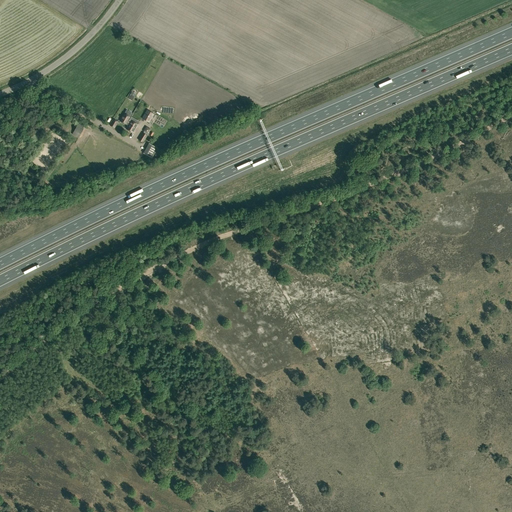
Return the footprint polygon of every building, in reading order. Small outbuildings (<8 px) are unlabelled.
[(370,88),(357,92),(359,96),(364,95),(363,92),(371,90),(370,88)] [(151,124),(153,121),(150,119),(154,114),(147,110),(142,118),(151,124)] [(133,133),(138,124),(131,120),(130,121),(128,120),(130,117),(124,113),(120,121),(126,124),(126,123),(129,124),(126,129),(133,133)] [(79,136),(83,129),(77,126),(73,133),(79,136)] [(148,136),(143,132),(138,140),(143,143),(148,136)] [(152,158),(156,149),(157,148),(149,143),(143,153),(152,158)]
